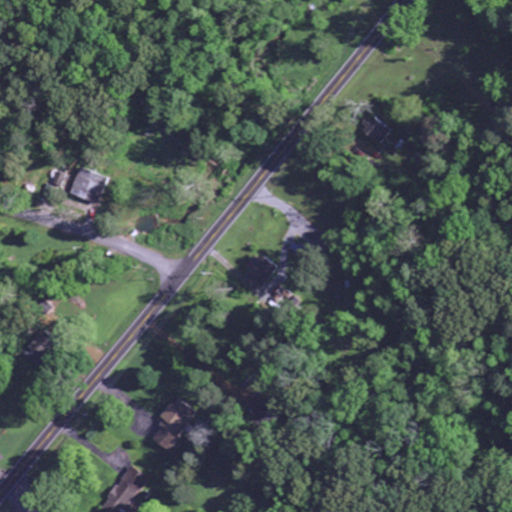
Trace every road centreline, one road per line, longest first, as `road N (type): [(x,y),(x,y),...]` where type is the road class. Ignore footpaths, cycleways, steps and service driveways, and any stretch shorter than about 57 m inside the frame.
road 1 (tertiary): [(0,489),(396,0)]
road 2 (residential): [(176,280),(0,209)]
